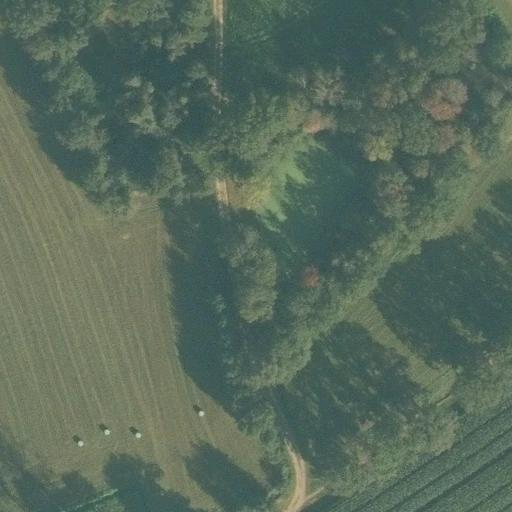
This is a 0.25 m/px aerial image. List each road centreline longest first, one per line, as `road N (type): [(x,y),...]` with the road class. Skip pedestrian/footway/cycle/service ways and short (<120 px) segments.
road 1 (track): [(282,511),(305,496),(248,352),(224,247),(213,141),(221,0)]
road 2 (track): [(305,496),(511,365)]
